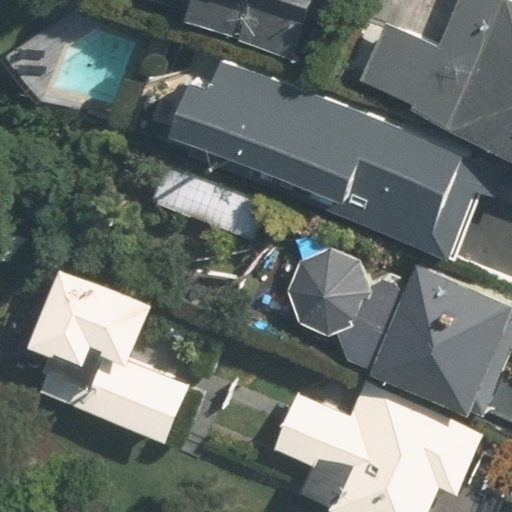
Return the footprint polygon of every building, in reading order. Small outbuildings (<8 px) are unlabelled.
[(105,0),(69,0),(15,55),(48,97),(112,120),(153,27),(103,7),(105,0)] [(189,0),(305,56),(332,0),(189,0)] [(511,0),(461,0),(447,36),(397,16),(375,70),(511,123),(511,0)] [(379,112),(237,49),(228,70),(211,63),(185,122),(347,194),(453,242),(494,151),(383,101),(379,112)] [(260,195),(222,170),(198,207),(235,232),(260,195)] [(354,328),(362,351),(511,406),(511,279),(431,246),(418,277),(397,268),(396,260),(393,252),(390,245),(386,238),(381,232),(374,227),(368,222),(361,219),(353,216),(345,215),(337,215),(329,216),(321,218),(314,221),(307,225),(300,230),(295,236),(290,242),(287,249),(284,257),(282,265),(282,273),(282,281),(284,289),(287,296),(291,303),(296,310),(301,316),(308,320),(315,324),(322,327),(330,329),(338,330),(346,330),(354,328)] [(203,370),(147,349),(170,289),(74,252),(43,332),(69,342),(52,384),(179,433),(203,370)] [(499,425),(371,372),(358,405),(307,384),(284,441),(323,457),(310,487),(369,511),(488,511),(503,478),(481,469),(499,425)]
